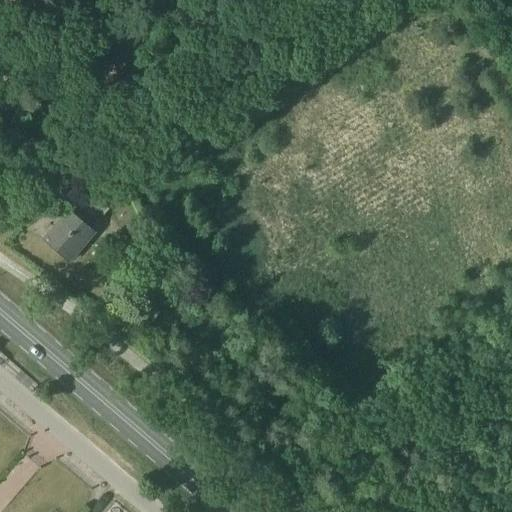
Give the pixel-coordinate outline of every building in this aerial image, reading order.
[(104,216),(121,194),(102,178),(84,199),(104,216)] [(70,262),(94,233),(67,211),(43,239),(70,262)] [(142,246),(148,239),(141,233),(136,242),(142,246)] [(117,257),(129,242),(121,235),(109,250),(117,257)] [(179,306),(187,290),(178,285),(170,301),(179,306)]
